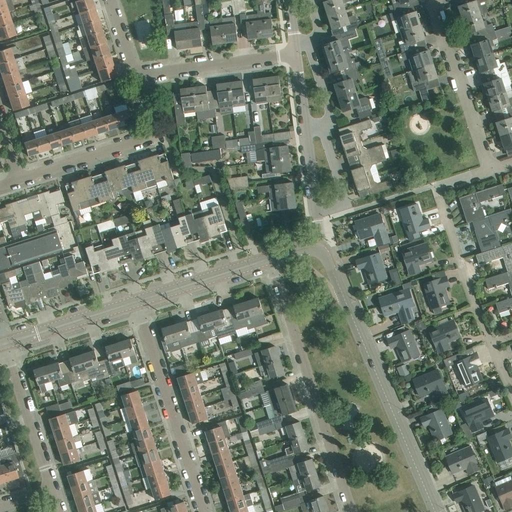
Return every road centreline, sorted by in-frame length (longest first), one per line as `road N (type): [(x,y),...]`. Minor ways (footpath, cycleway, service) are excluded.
road 1 (tertiary): [(435,511),(317,250)]
road 2 (residential): [(351,511),(269,259)]
road 3 (residential): [(205,511),(137,301)]
road 4 (residential): [(19,181),(148,137),(136,75)]
road 5 (residential): [(489,170),(435,0)]
road 6 (residential): [(136,75),(296,54)]
road 7 (residential): [(490,343),(438,195)]
road 8 (unclassified): [(52,489),(5,343)]
road 9 (tertiary): [(137,301),(269,259)]
road 10 (tertiary): [(5,343),(137,301)]
